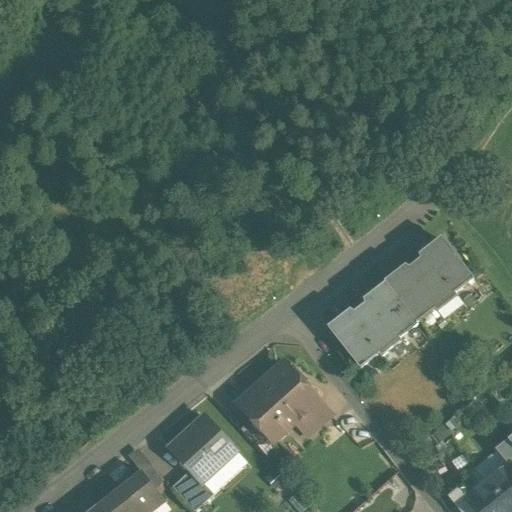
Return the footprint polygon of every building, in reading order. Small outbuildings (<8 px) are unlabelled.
[(296,79),(275,91),(285,108),(306,96),(296,79)] [(423,263),(412,272),(409,269),(387,286),(388,288),(417,325),(435,310),(437,314),(458,297),(455,294),(474,279),(444,241),(421,259),(423,263)] [(367,309),(356,317),(353,314),(331,332),(361,370),(379,356),(382,359),(402,343),(400,340),(418,326),(417,325),(388,288),(366,305),(367,309)] [(279,368),(239,406),(253,421),(274,443),(286,432),(283,428),(292,420),(297,426),(319,405),(289,373),(287,376),(279,368)] [(319,405),(297,426),(307,437),(330,416),(319,405)] [(236,453),(205,419),(170,452),(190,473),(201,485),(202,484),(236,453)] [(274,443),(253,421),(241,432),(262,455),(274,443)] [(511,446),(508,441),(495,451),(507,466),(509,465),(511,468),(511,446)] [(507,466),(487,483),(510,511),(511,511),(511,468),(509,465),(507,466)] [(201,485),(190,473),(172,490),(192,511),(195,511),(213,497),(202,484),(201,485)] [(147,511),(162,500),(141,474),(120,491),(135,511),(147,511)] [(466,499),(465,500),(474,511),(510,511),(487,483),(466,499)] [(459,490),(448,499),(458,511),(474,511),(465,500),(466,499),(459,490)] [(135,511),(120,491),(98,509),(100,511),(135,511)]
